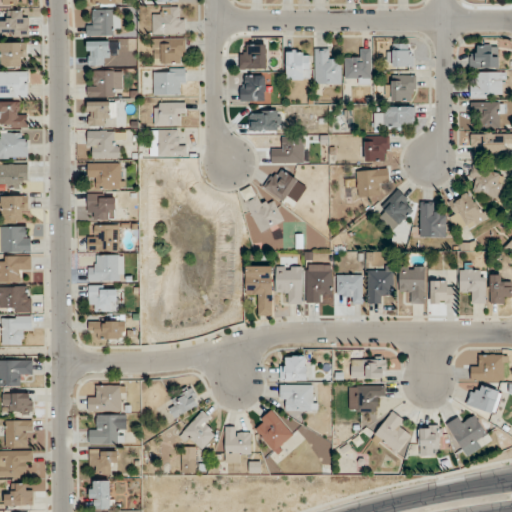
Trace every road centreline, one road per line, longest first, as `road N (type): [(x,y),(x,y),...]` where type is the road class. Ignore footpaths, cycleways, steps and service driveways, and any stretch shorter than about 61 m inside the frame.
road 1 (residential): [(58,0),(64,511)]
road 2 (residential): [(64,364),(190,359),(271,337),(350,331),(511,331)]
road 3 (residential): [(215,21),(511,19)]
road 4 (residential): [(231,162),(218,138),(214,0)]
road 5 (residential): [(445,0),(444,145),(431,160)]
road 6 (secondary): [(511,480),(359,511)]
